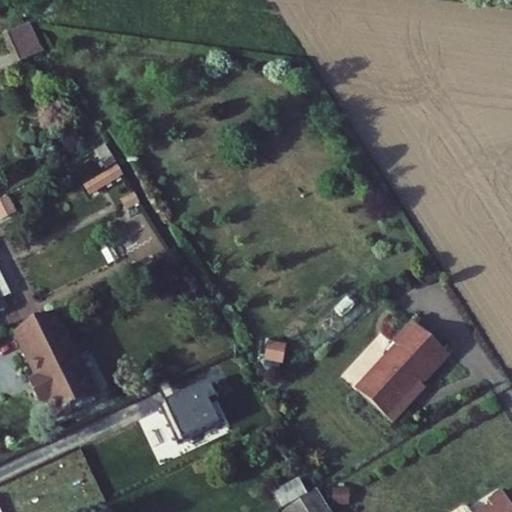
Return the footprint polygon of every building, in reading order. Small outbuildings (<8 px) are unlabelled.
[(1,34),(14,60),(41,47),(29,20),(1,34)] [(112,152),(102,157),(110,173),(86,185),(91,194),(125,177),(112,152)] [(54,396),(62,415),(103,395),(59,311),(20,331),(44,376),(33,381),(44,402),(54,396)] [(398,344),(355,387),(390,422),(412,401),(408,396),(449,356),(414,321),(394,340),(398,344)] [(265,358),(282,364),(288,347),(271,341),(265,358)] [(286,508),(288,511),(337,511),(323,489),(286,508)]
